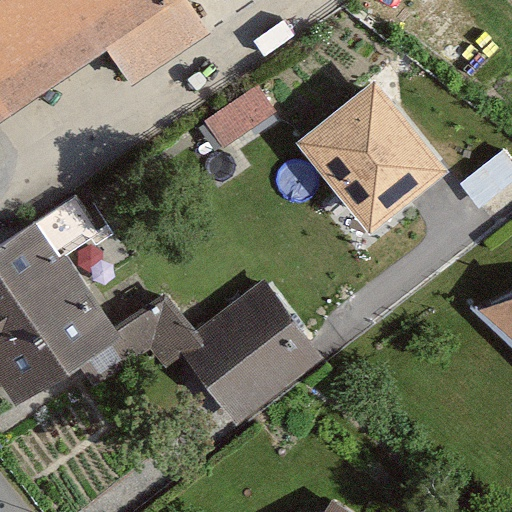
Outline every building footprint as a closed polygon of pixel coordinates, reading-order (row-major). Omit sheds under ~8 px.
[(0,0),(0,113),(104,44),(130,84),(212,29),(192,0),(0,0)] [(226,137),(282,105),(267,78),(211,111),(226,137)] [(442,173),(374,89),(305,145),(373,229),(442,173)] [(103,243),(77,204),(0,254),(0,383),(19,412),(120,345),(68,266),(103,243)] [(316,361),(260,292),(184,353),(224,403),(240,423),(316,361)] [(511,302),(484,314),(511,338),(511,302)]
